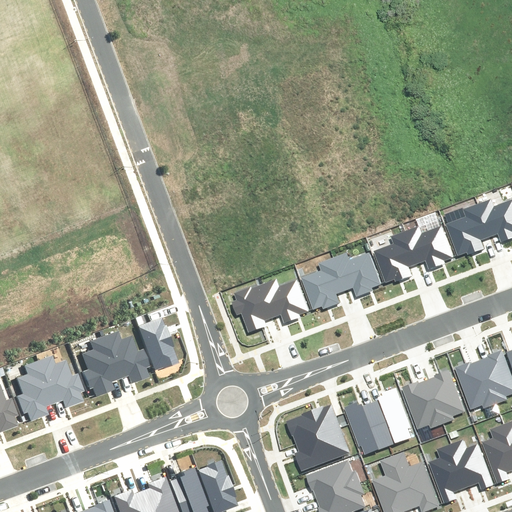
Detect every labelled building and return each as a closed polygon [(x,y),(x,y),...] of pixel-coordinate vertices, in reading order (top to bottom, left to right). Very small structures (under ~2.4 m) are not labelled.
[(511,199),(499,204),(496,195),(481,201),(493,234),(501,231),(505,241),(511,238),(511,199)] [(450,222),(462,253),(471,250),(472,253),(488,247),(485,237),(493,234),(481,201),(466,206),(469,215),(450,222)] [(444,260),(454,257),(443,225),(424,232),(421,223),(405,228),(418,262),(426,259),(430,269),(445,263),(444,260)] [(375,249),(386,281),(396,277),(397,280),(413,275),(410,265),(418,262),(405,228),(391,233),(394,243),(375,249)] [(374,288),(383,284),(372,253),(353,259),(350,250),(335,255),(347,289),(355,286),(359,296),(375,291),(374,288)] [(304,277),(316,308),(325,305),(326,307),(343,302),(339,292),(347,289),(335,255),(320,261),(324,270),(304,277)] [(279,278),(260,285),(272,318),(284,313),(286,321),(303,315),(302,313),(311,310),(300,278),(282,285),(279,278)] [(234,300),(239,314),(243,312),(250,331),(270,324),(268,319),(272,318),(260,285),(254,287),(254,286),(238,291),(240,298),(234,300)] [(160,316),(137,324),(153,368),(175,360),(160,316)] [(144,365),(147,363),(141,346),(135,349),(129,333),(119,337),(116,328),(102,334),(118,376),(126,373),(129,380),(147,373),(144,365)] [(80,369),(87,386),(91,385),(94,393),(111,386),(109,379),(118,376),(102,334),(87,339),(90,347),(80,351),(86,367),(80,369)] [(510,394),(511,393),(511,364),(505,347),(491,352),(492,354),(482,358),(499,402),(511,397),(510,394)] [(78,389),(82,388),(76,371),(70,373),(64,357),(54,361),(51,353),(36,358),(52,401),(61,397),(64,404),(81,398),(78,389)] [(15,394),(22,411),(25,409),(28,418),(46,411),(43,404),(52,401),(36,358),(22,364),(25,372),(15,376),(21,392),(15,394)] [(458,364),(474,407),(485,403),(486,406),(499,402),(482,358),(473,361),(472,359),(458,364)] [(458,413),(469,409),(453,366),(439,371),(440,374),(430,377),(447,421),(460,416),(458,413)] [(406,384),(422,427),(433,423),(434,426),(447,421),(430,377),(421,381),(420,378),(406,384)] [(14,412),(17,411),(11,394),(5,396),(0,382),(0,427),(17,421),(14,412)] [(414,427),(417,427),(402,385),(388,390),(390,395),(378,399),(393,444),(417,436),(414,427)] [(349,404),(364,445),(367,444),(369,452),(393,444),(378,399),(366,404),(364,399),(349,404)] [(289,421),(298,443),(343,424),(334,402),(289,421)] [(298,452),(306,471),(354,451),(343,424),(298,443),(301,450),(298,452)] [(485,443),(500,483),(510,480),(508,473),(511,471),(511,439),(506,424),(492,429),(496,440),(485,443)] [(466,438),(451,443),(467,487),(480,482),(482,489),(495,484),(480,443),(469,447),(466,438)] [(430,462),(444,502),(455,498),(453,491),(467,487),(451,443),(437,448),(440,458),(430,462)] [(423,511),(440,505),(424,461),(412,466),(406,450),(394,454),(413,507),(421,504),(423,511)] [(205,464),(196,467),(213,511),(239,502),(221,454),(203,460),(205,464)] [(375,479),(386,511),(405,511),(405,510),(413,507),(394,454),(382,458),(388,474),(375,479)] [(354,469),(350,458),(307,474),(312,489),(315,488),(318,497),(362,481),(357,468),(354,469)] [(177,473),(168,476),(181,511),(209,511),(211,511),(193,463),(175,469),(177,473)] [(148,484),(139,487),(148,511),(177,511),(164,474),(146,481),(148,484)] [(320,511),(351,511),(368,506),(364,495),(367,494),(362,481),(318,497),(321,506),(319,507),(320,511)] [(111,494),(117,511),(148,511),(139,487),(131,490),(130,487),(111,494)] [(114,511),(108,495),(93,501),(94,503),(85,507),(87,511),(114,511)]
